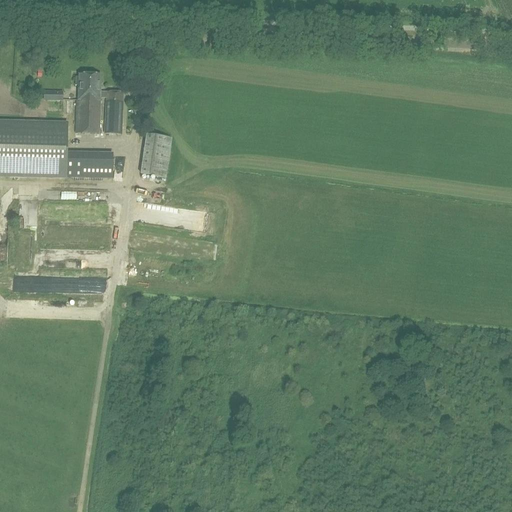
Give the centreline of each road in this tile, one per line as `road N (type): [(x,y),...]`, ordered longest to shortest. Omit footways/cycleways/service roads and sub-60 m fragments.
road 1 (tertiary): [(511,38),(0,21)]
road 2 (unknown): [(151,26),(115,298)]
